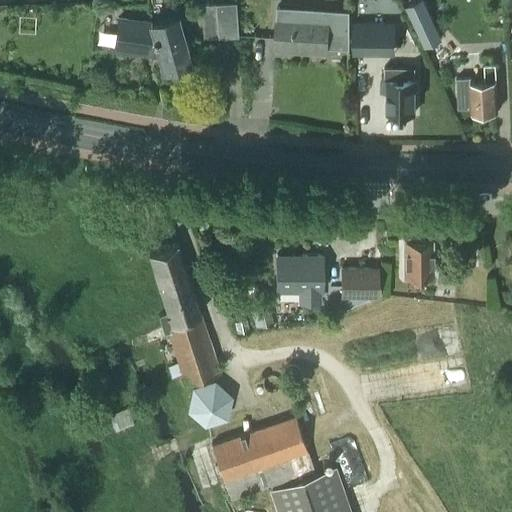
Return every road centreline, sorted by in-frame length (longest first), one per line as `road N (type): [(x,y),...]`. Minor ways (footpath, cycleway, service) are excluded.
road 1 (primary): [(0,117),(245,161),(370,170)]
road 2 (residential): [(370,170),(376,208),(511,207)]
road 3 (primary): [(370,170),(511,168)]
